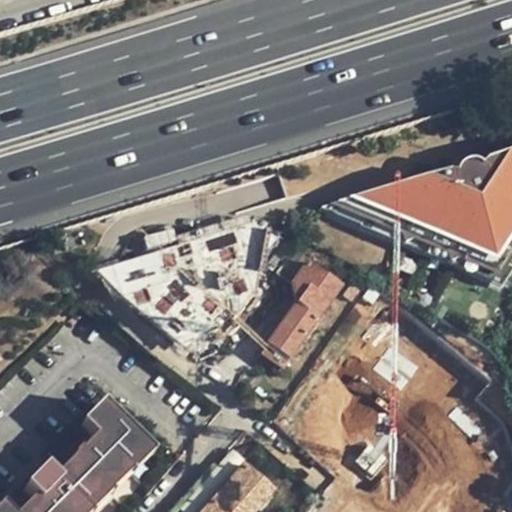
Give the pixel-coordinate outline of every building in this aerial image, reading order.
[(511,154),(499,159),(501,166),(485,171),(482,174),(477,170),(470,165),(462,165),(455,170),(451,177),(450,184),(445,183),(429,187),(427,180),(350,200),(354,213),(396,232),(401,245),(414,240),(441,252),(446,264),(459,259),(493,274),(511,246),(511,154)] [(501,166),(499,159),(481,165),(477,170),(482,174),(485,171),(501,166)] [(450,184),(451,177),(445,176),(427,180),(429,187),(445,183),(450,184)] [(337,291),(302,266),(290,256),(275,277),(287,285),(292,307),(256,357),(277,373),(337,291)] [(364,284),(349,306),(363,316),(378,295),(364,284)] [(443,333),(438,340),(449,348),(454,341),(443,333)] [(449,348),(438,340),(434,338),(417,361),(430,370),(414,394),(428,403),(431,399),(454,415),(479,380),(444,354),(449,348)] [(332,360),(308,395),(325,406),(320,413),(341,428),(358,403),(372,412),(387,389),(374,380),(369,386),(332,360)] [(0,511),(76,511),(120,469),(122,470),(143,449),(100,406),(79,428),(92,440),(97,445),(57,485),(36,506),(30,511),(3,511),(0,508),(0,511)] [(71,459),(52,479),(57,485),(97,445),(92,440),(78,454),(76,453),(70,459),(71,459)] [(149,456),(143,449),(122,470),(127,475),(128,476),(149,456)] [(412,511),(472,511),(489,494),(467,475),(455,489),(443,479),(447,474),(434,463),(416,483),(428,493),(412,511)] [(253,511),(269,495),(240,468),(201,511),(253,511)] [(90,511),(127,475),(122,470),(120,469),(76,511),(90,511)] [(20,491),(31,501),(36,506),(57,485),(52,479),(42,470),(20,491)] [(30,511),(36,506),(31,501),(19,511),(30,511)]
